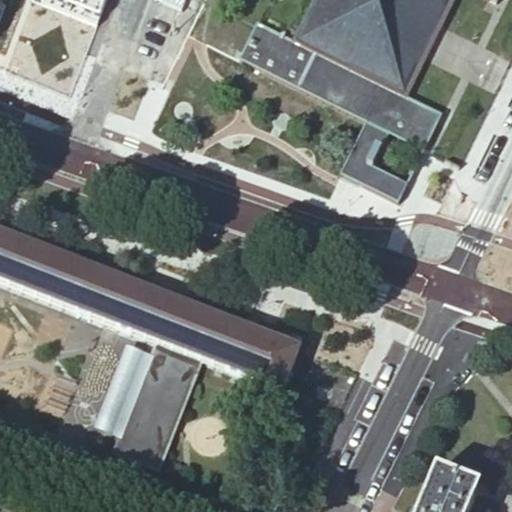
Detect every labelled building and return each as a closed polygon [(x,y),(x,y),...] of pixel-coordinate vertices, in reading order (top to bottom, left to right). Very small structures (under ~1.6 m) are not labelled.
[(398,206),(408,187),(373,170),(389,137),(424,154),(441,118),(406,100),(433,45),(455,0),(486,0),(496,5),(498,0),(312,0),(290,44),(255,26),(237,63),(364,125),(339,177),(353,184),(398,206)] [(0,238),(0,287),(154,347),(197,365),(280,397),(291,368),(296,354),(267,342),(0,238)] [(273,328),(267,342),(296,354),(303,338),(273,328)] [(155,473),(197,365),(154,347),(112,455),(155,473)] [(469,511),(476,496),(434,479),(420,511),(469,511)]
